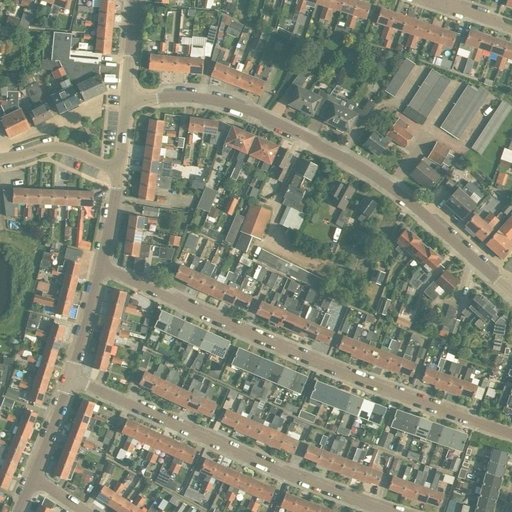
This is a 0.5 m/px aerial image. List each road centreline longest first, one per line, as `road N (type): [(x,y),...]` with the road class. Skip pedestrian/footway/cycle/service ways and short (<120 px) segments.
road 1 (residential): [(511,292),(391,187),(271,119),(196,97),(127,103)]
road 2 (residential): [(511,434),(341,373),(101,267)]
road 3 (residential): [(389,511),(72,377)]
road 4 (residential): [(0,159),(54,147),(120,169)]
